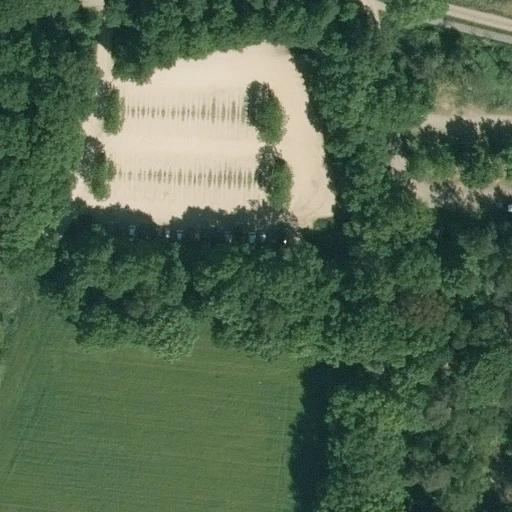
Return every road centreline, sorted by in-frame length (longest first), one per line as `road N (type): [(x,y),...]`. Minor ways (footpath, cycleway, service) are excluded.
road 1 (track): [(429,197),(435,315),(425,466),(414,511)]
road 2 (track): [(110,0),(77,193),(42,245),(0,249)]
